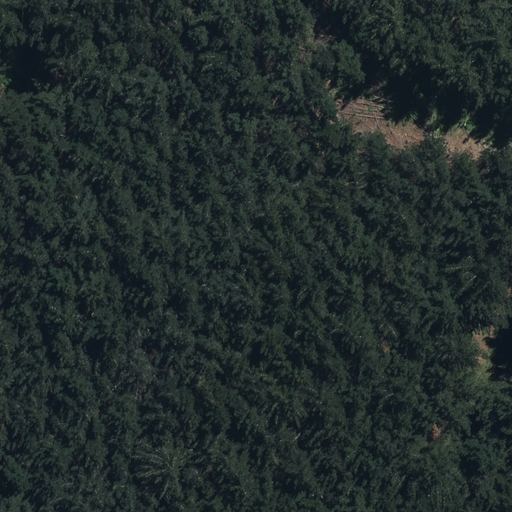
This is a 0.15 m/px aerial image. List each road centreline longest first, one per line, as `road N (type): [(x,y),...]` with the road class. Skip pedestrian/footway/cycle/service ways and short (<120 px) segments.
road 1 (track): [(399,511),(445,239),(511,177)]
road 2 (track): [(511,128),(488,0)]
